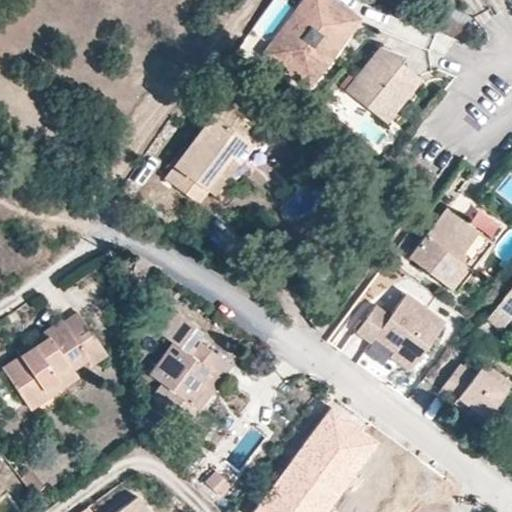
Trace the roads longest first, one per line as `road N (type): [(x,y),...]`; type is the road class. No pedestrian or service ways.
road 1 (residential): [(511,502),(167,256)]
road 2 (residential): [(511,62),(486,57),(443,121),(454,138),(474,144),(497,137)]
